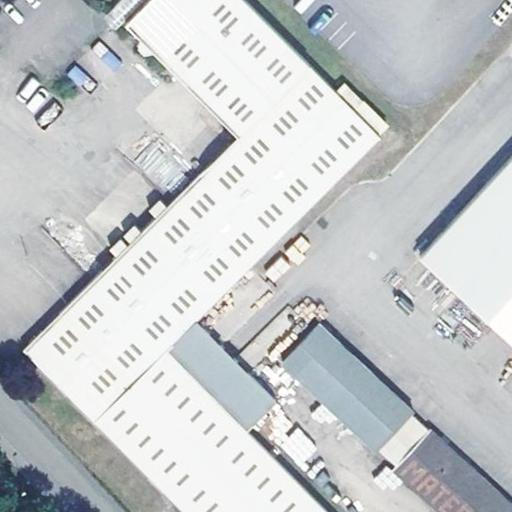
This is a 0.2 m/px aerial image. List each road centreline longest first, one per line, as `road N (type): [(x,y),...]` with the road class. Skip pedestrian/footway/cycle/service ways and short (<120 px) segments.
road 1 (unknown): [(511,88),(378,218),(358,267),(374,300),(511,405)]
road 2 (unclassified): [(0,414),(90,511)]
